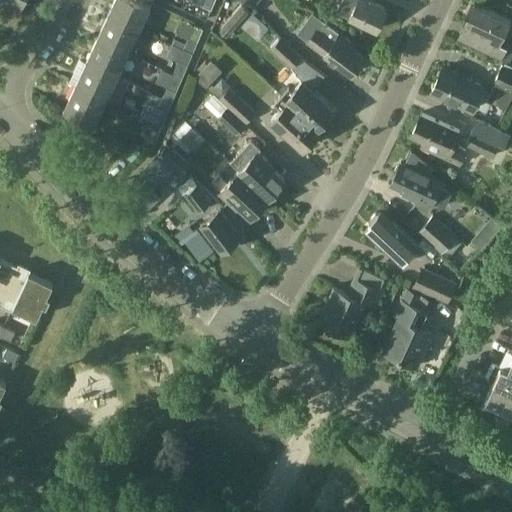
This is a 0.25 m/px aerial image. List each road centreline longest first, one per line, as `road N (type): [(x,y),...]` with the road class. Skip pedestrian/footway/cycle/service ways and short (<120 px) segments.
road 1 (residential): [(253,338),(359,170),(439,0)]
road 2 (unclassified): [(253,338),(124,238),(0,109)]
road 3 (residential): [(511,272),(432,436)]
road 4 (residential): [(329,381),(269,511)]
